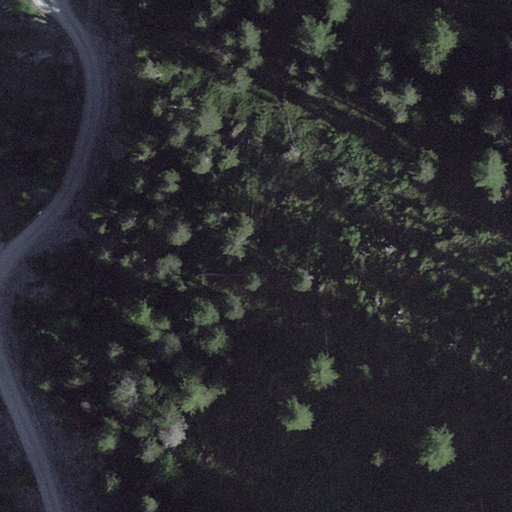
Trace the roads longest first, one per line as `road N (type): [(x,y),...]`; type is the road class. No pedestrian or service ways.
road 1 (track): [(0,258),(85,156),(92,92),(63,0)]
road 2 (track): [(53,511),(0,344)]
